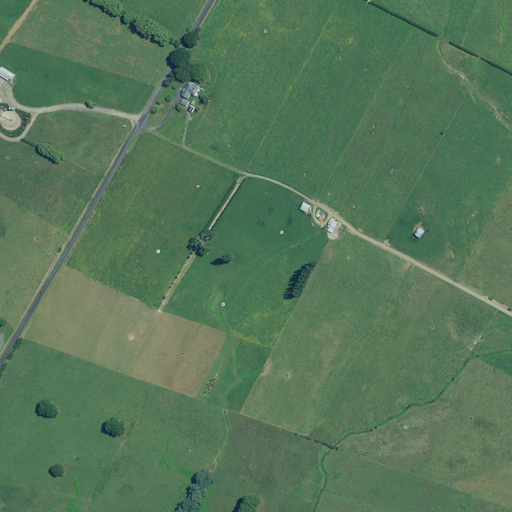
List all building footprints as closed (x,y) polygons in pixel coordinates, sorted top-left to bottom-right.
[(15,75),(3,67),(0,71),(1,73),(0,75),(9,81),(10,79),(12,80),(15,75)] [(193,85),(189,83),(187,88),(186,88),(182,95),(189,99),(191,94),(196,96),(200,86),(194,83),(193,85)] [(311,205),(305,202),(301,209),(308,212),(311,205)] [(335,220),(332,218),(329,224),(331,225),(328,231),(333,233),(338,223),(335,221),(335,220)] [(425,231),(419,227),(414,234),(420,238),(425,231)]
